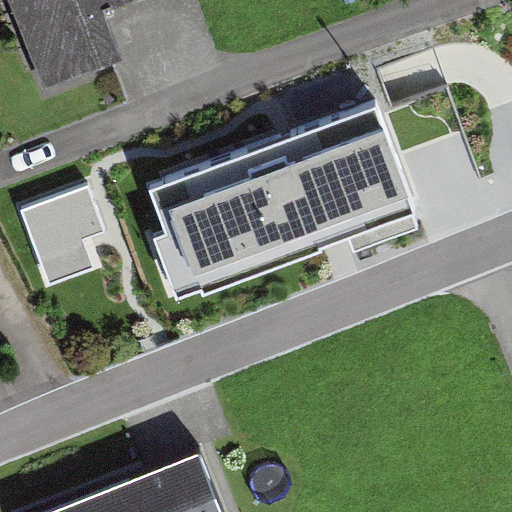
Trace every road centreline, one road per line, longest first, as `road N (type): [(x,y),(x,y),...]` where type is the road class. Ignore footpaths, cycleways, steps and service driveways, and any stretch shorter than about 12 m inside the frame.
road 1 (residential): [(482,247),(0,446)]
road 2 (residential): [(0,172),(457,0)]
